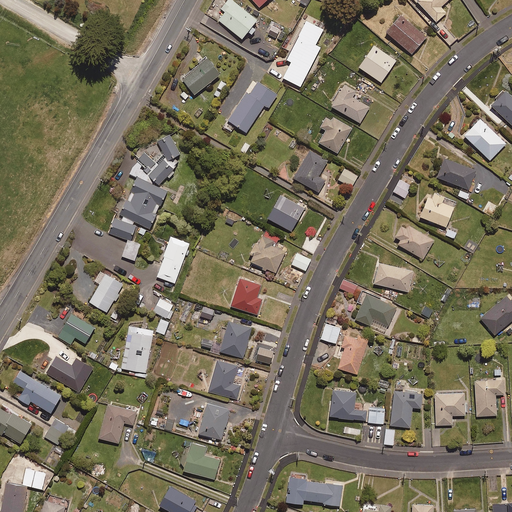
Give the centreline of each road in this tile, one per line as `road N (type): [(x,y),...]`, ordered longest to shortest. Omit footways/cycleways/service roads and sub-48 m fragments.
road 1 (residential): [(511,24),(417,111),(351,221),(311,298),(273,435)]
road 2 (tertiary): [(0,322),(142,73)]
road 3 (residential): [(511,457),(408,462),(273,435)]
road 4 (residential): [(142,73),(11,0)]
